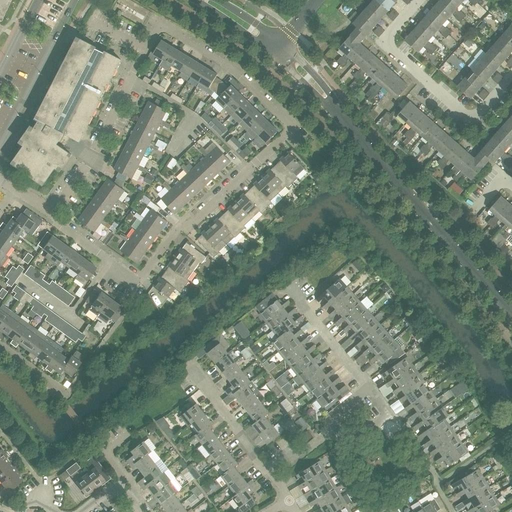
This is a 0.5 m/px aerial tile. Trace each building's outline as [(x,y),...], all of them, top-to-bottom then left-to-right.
[(0,0),(0,21),(1,22),(11,0),(0,0)] [(381,19),(388,11),(375,0),(373,0),(367,7),(381,19)] [(391,0),(375,0),(388,11),(395,3),(391,0)] [(440,0),(434,8),(447,19),(452,13),(455,16),(455,18),(460,22),(463,19),(454,11),(441,0),(440,0)] [(458,0),(441,0),(454,11),(463,19),(466,15),(461,11),(459,12),(456,9),(462,3),(458,0)] [(367,7),(360,16),(373,27),(381,19),(367,7)] [(434,8),(426,16),(440,28),(449,35),(452,32),(447,28),(445,28),(442,25),(447,19),(434,8)] [(360,16),(353,24),(357,28),(356,29),(354,31),(363,39),(365,37),(366,35),(373,27),(360,16)] [(446,38),(449,35),(440,28),(426,16),(419,24),(433,36),(438,30),(441,32),(441,34),(446,38)] [(419,24),(412,32),(425,44),(434,52),(438,48),(433,44),(431,44),(428,41),(433,36),(419,24)] [(511,32),(508,29),(501,37),(511,47),(511,32)] [(345,54),(343,57),(340,57),(336,62),(340,65),(347,56),(359,42),(360,43),(363,39),(354,31),(351,35),(339,49),(345,54)] [(432,55),(434,52),(425,44),(412,32),(405,40),(418,52),(424,46),(427,48),(427,51),(432,55)] [(494,45),(507,57),(511,51),(511,47),(501,37),(494,45)] [(80,141),(117,69),(121,60),(105,52),(105,53),(102,52),(93,47),(94,46),(78,38),(36,119),(40,120),(34,129),(32,127),(20,142),(25,146),(13,163),(43,184),(56,167),(60,170),(71,155),(62,148),(66,142),(70,136),(80,141)] [(468,39),(464,44),(469,48),(473,43),(468,39)] [(162,60),(171,46),(162,40),(153,54),(162,60)] [(347,56),(340,65),(343,68),(347,63),(347,61),(350,58),(356,63),(367,50),(360,43),(359,42),(347,56)] [(494,45),(486,54),(500,65),(507,57),(494,45)] [(171,46),(162,60),(159,65),(168,71),(172,66),(180,52),(171,46)] [(375,57),(367,50),(356,63),(361,68),(359,71),(357,72),(353,76),(356,79),(364,70),(375,57)] [(172,66),(181,71),(190,57),(180,52),(172,66)] [(493,74),(500,65),(486,54),(479,62),(493,74)] [(199,63),(190,57),(181,71),(190,77),(199,63)] [(376,73),(384,64),(375,57),(364,70),(356,79),(359,82),(363,77),(363,75),(366,72),(372,78),(376,73)] [(479,62),(472,70),(485,82),(493,74),(479,62)] [(190,77),(200,83),(208,69),(199,63),(190,77)] [(369,90),(372,93),(373,94),(380,85),(384,80),(392,71),(384,64),(376,73),(372,78),(378,83),(375,86),(373,86),(369,90)] [(218,75),(208,69),(200,83),(209,88),(215,92),(223,82),(216,78),(218,75)] [(472,70),(465,78),(478,90),(485,82),(472,70)] [(400,79),(392,71),(384,80),(380,85),(373,94),(376,96),(380,92),(380,89),(382,86),(388,92),(392,87),(400,79)] [(471,98),(478,90),(465,78),(458,87),(471,98)] [(392,87),(388,92),(397,99),(401,95),(408,86),(400,79),(392,87)] [(223,82),(215,92),(220,97),(216,101),(224,109),(228,104),(239,93),(231,85),(229,88),(223,82)] [(247,100),(239,93),(228,104),(224,109),(231,116),(235,112),(247,100)] [(231,116),(239,124),(243,120),(255,108),(247,100),(235,112),(231,116)] [(161,122),(162,120),(167,111),(149,101),(143,113),(161,122)] [(410,117),(418,109),(410,101),(402,110),(398,115),(406,122),(410,117)] [(194,111),(198,114),(203,107),(199,104),(194,111)] [(262,116),(255,108),(243,120),(239,124),(247,132),(251,127),(262,116)] [(426,116),(418,109),(410,117),(406,122),(412,128),(410,131),(407,131),(404,135),(407,138),(414,129),(418,125),(426,116)] [(143,113),(137,124),(155,133),(160,124),(164,126),(166,123),(162,120),(161,122),(143,113)] [(251,127),(247,132),(255,139),(259,135),(270,123),(262,116),(251,127)] [(427,132),(434,123),(426,116),(418,125),(414,129),(407,138),(410,141),(414,137),(414,134),(417,131),(422,137),(427,132)] [(511,119),(510,118),(503,126),(511,134),(511,119)] [(278,131),(270,123),(259,135),(255,139),(263,147),(267,143),(278,131)] [(442,130),(434,123),(427,132),(422,137),(429,142),(426,145),(424,145),(420,150),(423,152),(431,144),(442,130)] [(149,145),(150,143),(155,133),(137,124),(131,135),(149,145)] [(511,134),(503,126),(496,134),(509,146),(511,143),(511,134)] [(433,146),(439,151),(451,137),(442,130),(431,144),(423,152),(427,155),(431,151),(430,149),(433,146)] [(496,134),(489,143),(502,154),(511,162),(511,160),(511,157),(509,155),(507,155),(504,152),(509,146),(496,134)] [(126,147),(144,156),(148,146),(153,149),(155,145),(150,143),(149,145),(131,135),(126,147)] [(459,145),(451,137),(439,151),(445,156),(442,159),(440,159),(436,164),(440,167),(447,158),(459,145)] [(502,154),(489,143),(481,151),(479,154),(478,155),(487,163),(488,162),(490,159),(495,163),(500,157),(503,159),(503,161),(508,165),(511,162),(502,154)] [(467,152),(459,145),(447,158),(440,167),(443,170),(447,165),(447,163),(449,160),(455,165),(467,152)] [(138,167),(139,165),(144,156),(126,147),(120,158),(138,167)] [(217,147),(209,154),(207,156),(221,170),(231,161),(217,147)] [(212,179),(221,170),(207,156),(209,154),(206,151),(202,153),(206,157),(198,164),(212,179)] [(298,178),(297,177),(305,170),(288,152),(283,156),(284,157),(276,165),(293,183),(298,178)] [(455,165),(464,173),(475,159),(467,152),(455,165)] [(472,180),(484,166),(487,163),(478,155),(475,159),(464,173),(472,180)] [(138,167),(120,158),(114,169),(132,179),(137,169),(141,171),(143,167),(139,165),(138,167)] [(203,188),(212,179),(198,164),(191,172),(189,173),(203,188)] [(262,177),(278,194),(286,187),(287,188),(293,183),(276,165),(268,173),(267,172),(262,177)] [(194,196),(203,188),(189,173),(191,172),(187,168),(184,171),(188,174),(180,182),(194,196)] [(150,185),(154,178),(146,175),(143,181),(150,185)] [(278,194),(262,177),(257,181),(258,182),(250,190),(267,208),(272,203),(271,201),(278,194)] [(108,179),(101,189),(117,201),(116,203),(120,206),(122,202),(118,199),(125,191),(108,179)] [(185,205),(194,196),(180,182),(172,189),(171,190),(185,205)] [(463,190),(454,183),(451,187),(459,194),(463,190)] [(175,214),(185,205),(171,190),(172,189),(169,185),(166,188),(169,192),(161,199),(175,214)] [(93,200),(110,211),(114,205),(116,203),(117,201),(101,189),(93,200)] [(267,208),(250,190),(241,198),(240,197),(236,201),(252,219),(260,211),(261,213),(267,208)] [(501,213),(509,203),(501,196),(493,205),(489,210),(498,217),(501,213)] [(93,200),(86,210),(102,222),(103,220),(110,211),(93,200)] [(252,219),(236,201),(231,206),(232,207),(224,215),(241,233),(246,227),(244,226),(252,219)] [(501,213),(498,217),(506,224),(510,220),(511,217),(511,205),(509,203),(501,213)] [(102,222),(86,210),(78,220),(94,232),(101,223),(105,226),(108,223),(103,220),(102,222)] [(145,219),(141,216),(138,219),(142,222),(144,221),(160,232),(167,222),(151,210),(145,219)] [(10,220),(23,229),(27,232),(31,235),(38,226),(21,213),(16,219),(12,217),(10,220)] [(241,233),(224,215),(215,223),(214,222),(210,226),(227,244),(234,237),(235,238),(241,233)] [(2,223),(0,225),(17,238),(23,229),(10,220),(6,225),(2,223)] [(152,242),(160,232),(144,221),(142,222),(136,231),(152,242)] [(0,238),(11,246),(17,238),(0,225),(0,229),(2,231),(0,233),(0,238)] [(227,244),(210,226),(205,231),(206,232),(197,240),(214,258),(220,252),(219,252),(227,244)] [(145,253),(152,242),(136,231),(130,239),(129,241),(145,253)] [(45,245),(52,236),(47,232),(40,241),(45,245)] [(44,257),(48,260),(61,242),(52,236),(45,245),(42,249),(48,253),(44,257)] [(129,241),(130,239),(126,236),(123,240),(128,243),(121,251),(137,263),(145,253),(129,241)] [(0,252),(4,255),(11,246),(0,238),(0,252)] [(61,242),(48,260),(52,263),(57,266),(60,262),(69,249),(61,242)] [(175,257),(194,271),(200,262),(202,264),(207,257),(187,243),(180,253),(179,252),(175,257)] [(504,244),(499,249),(505,255),(510,249),(504,244)] [(78,255),(69,249),(60,262),(69,268),(78,255)] [(0,265),(2,267),(9,258),(4,255),(0,252),(0,265)] [(78,274),(87,261),(78,255),(69,268),(78,274)] [(188,279),(194,271),(175,257),(171,262),(172,263),(165,272),(187,288),(188,288),(186,286),(190,281),(188,279)] [(87,261),(78,274),(74,279),(83,285),(87,281),(96,268),(87,261)] [(24,274),(33,281),(39,272),(30,265),(24,274)] [(8,272),(17,278),(21,273),(24,269),(18,266),(16,269),(12,266),(8,272)] [(11,287),(13,284),(17,278),(8,272),(4,277),(8,280),(6,283),(11,287)] [(44,276),(39,272),(33,281),(42,287),(45,282),(42,279),(44,276)] [(187,288),(165,272),(159,282),(157,281),(153,286),(169,297),(175,289),(181,293),(185,287),(187,289),(187,288)] [(329,301),(346,286),(339,278),(316,299),(318,302),(325,297),(329,301)] [(13,297),(18,301),(25,292),(16,286),(12,291),(16,294),(13,297)] [(336,309),(353,294),(346,286),(329,301),(322,307),(325,310),(332,304),(336,309)] [(62,288),(55,297),(59,300),(66,291),(62,288)] [(94,289),(86,301),(91,305),(88,310),(97,316),(110,299),(101,292),(100,293),(94,289)] [(59,300),(68,306),(74,297),(66,291),(59,300)] [(26,301),(30,304),(33,299),(25,292),(18,301),(23,305),(26,301)] [(353,294),(336,309),(329,315),(332,318),(338,312),(342,316),(359,301),(353,294)] [(42,305),(33,299),(30,304),(33,306),(30,310),(35,314),(42,305)] [(106,323),(110,319),(115,323),(124,311),(118,307),(119,305),(110,299),(97,316),(100,312),(101,312),(98,317),(106,323)] [(277,300),(267,309),(261,302),(254,308),(266,323),(284,309),(291,304),(288,300),(282,306),(277,300)] [(359,301),(342,316),(336,322),(339,325),(345,320),(349,324),(366,309),(359,301)] [(2,305),(0,307),(0,326),(7,316),(10,311),(2,305)] [(44,320),(51,311),(42,305),(35,314),(41,318),(44,314),(47,316),(44,320)] [(284,309),(266,323),(273,331),(291,317),(297,311),(295,308),(288,313),(284,309)] [(366,309),(349,324),(343,330),(345,333),(352,327),(356,332),(373,317),(366,309)] [(51,311),(44,320),(48,323),(55,314),(51,311)] [(16,322),(7,316),(0,326),(0,332),(1,331),(7,335),(16,322)] [(272,344),(290,330),(304,319),(301,316),(294,321),(291,317),(273,331),(278,338),(272,343),(272,344)] [(359,335),(363,339),(380,324),(373,317),(356,332),(349,337),(352,341),(359,335)] [(19,318),(16,322),(7,335),(13,340),(10,343),(12,346),(28,324),(19,318)] [(252,334),(242,321),(235,326),(245,339),(252,334)] [(37,331),(28,324),(12,346),(15,348),(18,344),(24,348),(37,331)] [(386,332),(380,324),(363,339),(356,345),(359,348),(365,343),(369,347),(386,332)] [(235,329),(232,325),(227,330),(230,334),(235,329)] [(81,334),(85,336),(92,341),(95,336),(85,329),(81,334)] [(290,330),(272,344),(279,352),(297,338),(303,333),(301,330),(294,335),(290,330)] [(415,338),(420,343),(429,335),(425,330),(415,338)] [(30,358),(42,341),(45,337),(37,331),(24,348),(30,352),(27,356),(30,358)] [(386,332),(369,347),(363,353),(366,356),(372,350),(376,355),(393,339),(386,332)] [(204,348),(216,363),(228,353),(225,350),(230,347),(221,335),(204,348)] [(285,360),(303,346),(310,341),(307,337),(300,343),(297,338),(279,352),(285,360)] [(396,337),(393,339),(376,355),(370,360),(372,364),(379,358),(384,363),(403,346),(396,337)] [(424,346),(432,340),(429,337),(422,342),(424,346)] [(36,356),(42,361),(52,348),(42,341),(30,358),(33,360),(36,356)] [(252,350),(256,355),(262,351),(258,345),(252,350)] [(307,351),(303,346),(285,360),(291,368),(309,354),(316,349),(313,346),(307,351)] [(60,354),(52,348),(42,361),(47,365),(45,369),(47,371),(60,354)] [(216,363),(223,372),(235,362),(228,353),(216,363)] [(297,376),(316,362),(318,360),(323,357),(320,353),(313,359),(309,354),(291,368),(297,376)] [(68,360),(60,354),(47,371),(50,373),(53,369),(58,373),(68,360)] [(435,363),(443,358),(440,354),(433,359),(435,363)] [(71,356),(68,360),(58,373),(62,375),(65,372),(71,376),(80,363),(71,356)] [(391,373),(394,378),(413,365),(407,357),(381,375),(384,378),(391,373)] [(304,384),(322,370),(329,365),(326,361),(319,366),(316,362),(297,376),(304,384)] [(223,372),(230,381),(243,372),(235,362),(223,372)] [(413,365),(394,378),(387,383),(390,386),(397,382),(400,387),(419,374),(413,365)] [(313,391),(329,378),(335,373),(332,369),(326,375),(322,370),(304,384),(311,392),(313,391)] [(225,391),(228,395),(233,392),(234,394),(250,381),(243,372),(230,381),(233,385),(225,391)] [(419,374),(400,387),(393,391),(396,395),(402,390),(406,395),(425,382),(419,374)] [(285,380),(281,375),(275,380),(279,385),(285,380)] [(317,400),(335,386),(342,381),(339,377),(332,383),(329,378),(313,391),(318,398),(316,399),(317,400)] [(236,396),(242,403),(254,394),(247,385),(250,382),(250,381),(234,394),(233,392),(228,395),(229,395),(223,400),(227,405),(234,400),(233,398),(236,396)] [(288,382),(281,388),(285,393),(292,387),(288,382)] [(425,382),(406,395),(399,400),(401,403),(408,398),(412,403),(431,390),(430,390),(429,391),(423,384),(425,383),(425,382)] [(335,386),(317,400),(323,408),(348,389),(345,386),(339,391),(335,386)] [(431,390),(412,403),(405,408),(407,412),(414,407),(418,412),(436,398),(431,390)] [(261,403),(254,394),(242,403),(249,413),(261,403)] [(424,420),(442,407),(436,398),(418,412),(411,417),(413,420),(420,415),(424,420)] [(252,425),(253,425),(269,413),(261,403),(249,413),(256,422),(252,425)] [(196,404),(184,413),(180,417),(188,426),(192,423),(204,413),(196,404)] [(429,428),(448,415),(442,407),(424,420),(417,425),(419,428),(426,423),(429,428)] [(211,423),(204,413),(192,423),(199,432),(195,435),(196,435),(211,423)] [(269,413),(253,425),(260,435),(272,425),(265,416),(269,413)] [(431,439),(450,426),(445,419),(449,416),(448,415),(429,428),(419,436),(421,440),(428,435),(431,439)] [(170,427),(163,417),(156,421),(164,432),(169,428),(170,427)] [(303,431),(304,430),(308,426),(301,418),(296,422),(303,431)] [(196,435),(203,445),(215,435),(208,426),(212,423),(211,423),(196,435)] [(280,435),(272,425),(260,435),(268,444),(280,435)] [(450,426),(431,439),(421,447),(424,450),(434,443),(438,448),(456,435),(450,426)] [(203,445),(211,454),(223,445),(215,435),(203,445)] [(456,435),(438,448),(430,453),(433,456),(440,451),(443,456),(462,443),(456,435)] [(127,461),(130,465),(134,462),(136,463),(156,447),(149,439),(145,442),(144,441),(132,451),(135,455),(127,461)] [(462,443),(443,456),(436,461),(439,464),(446,459),(450,465),(460,458),(463,462),(472,456),(469,452),(462,443)] [(211,454),(218,464),(230,454),(223,445),(211,454)] [(143,473),(155,463),(148,454),(157,448),(156,447),(136,463),(134,462),(130,465),(133,469),(137,465),(143,473)] [(0,456),(0,470),(9,463),(5,458),(7,457),(4,453),(0,456)] [(222,476),(237,463),(230,454),(218,464),(225,472),(221,475),(222,476)] [(111,479),(100,465),(93,456),(84,463),(90,471),(75,482),(85,496),(90,492),(91,494),(96,490),(95,488),(100,484),(102,486),(111,479)] [(306,481),(325,469),(320,460),(293,477),(295,480),(302,476),(306,481)] [(0,470),(0,481),(1,483),(18,470),(15,466),(13,467),(9,463),(0,470)] [(76,463),(66,470),(70,476),(80,468),(76,463)] [(147,485),(163,473),(155,463),(143,473),(146,476),(138,483),(141,487),(146,483),(147,485)] [(237,463),(222,476),(229,485),(241,476),(234,467),(238,464),(237,463)] [(458,478),(459,480),(451,485),(453,489),(460,484),(464,489),(483,478),(476,465),(472,467),(468,470),(469,471),(458,478)] [(184,476),(189,472),(186,468),(184,469),(180,472),(183,476),(184,476)] [(325,469),(306,481),(298,485),(301,489),(308,484),(311,490),(331,478),(325,469)] [(21,473),(18,470),(1,483),(8,492),(23,480),(19,475),(21,473)] [(146,483),(141,487),(144,491),(148,487),(154,495),(172,481),(164,471),(163,473),(147,485),(146,483)] [(241,476),(229,485),(236,494),(232,497),(233,498),(249,485),(250,487),(254,484),(252,480),(247,483),(241,476)] [(331,478),(311,490),(304,494),(306,498),(313,493),(316,498),(336,486),(331,478)] [(483,478),(464,489),(457,494),(459,497),(466,493),(469,498),(488,486),(483,478)] [(172,481),(154,495),(162,504),(174,495),(179,490),(172,481)] [(258,488),(254,484),(250,487),(249,485),(233,498),(240,507),(238,509),(238,511),(239,511),(246,511),(257,503),(250,494),(258,488)] [(336,486),(316,498),(309,503),(311,506),(319,502),(322,507),(341,495),(336,486)] [(488,486),(469,498),(462,502),(464,506),(471,502),(474,507),(494,495),(488,486)] [(7,495),(2,504),(8,508),(13,498),(7,495)] [(167,511),(171,511),(181,504),(174,495),(162,504),(167,511)] [(341,495),(322,507),(315,511),(314,511),(321,511),(324,511),(333,511),(347,504),(341,495)] [(477,511),(485,511),(499,504),(494,495),(474,507),(467,511),(473,511),(476,510),(477,511)] [(421,507),(424,511),(437,511),(431,501),(421,507)]
